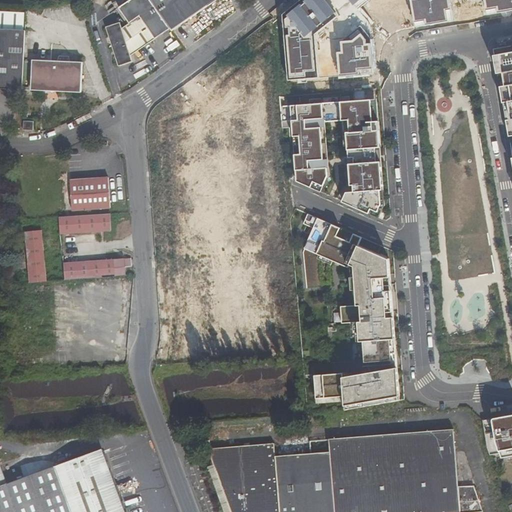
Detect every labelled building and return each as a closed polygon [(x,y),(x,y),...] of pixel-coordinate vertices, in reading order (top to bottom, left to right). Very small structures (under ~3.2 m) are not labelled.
[(171,30),(150,0),(135,0),(119,11),(129,26),(141,16),(156,39),(171,30)] [(150,0),(171,30),(172,31),(217,0),(150,0)] [(110,37),(110,49),(116,56),(119,67),(134,62),(131,55),(130,49),(151,43),(156,39),(141,16),(129,26),(124,29),(121,24),(107,28),(110,37)] [(25,31),(0,29),(0,88),(23,90),(25,31)] [(327,86),(327,29),(290,30),(291,47),(311,47),(311,55),(291,56),(291,67),(303,67),(303,79),(310,79),(310,86),(327,86)] [(131,55),(151,43),(130,49),(131,55)] [(511,46),(494,50),(495,56),(498,75),(504,74),(506,87),(500,88),(503,103),(508,102),(511,120),(506,121),(509,137),(511,136),(511,46)] [(81,93),(83,63),(33,60),(32,90),(81,93)] [(374,130),(372,99),(280,107),(282,127),(293,126),(298,182),(321,192),(328,176),(327,167),(325,168),(322,122),(350,120),(351,132),(348,132),(352,185),(355,185),(355,192),(348,192),(344,202),(370,214),(372,209),(379,212),(383,205),(381,190),(384,190),(382,162),(378,162),(378,156),(381,155),(379,130),(374,130)] [(33,122),(24,122),(24,130),(33,130),(33,122)] [(177,262),(266,255),(258,149),(168,156),(177,262)] [(71,180),(73,211),(111,208),(109,177),(71,180)] [(365,362),(392,360),(391,339),(395,339),(394,317),(388,318),(387,312),(393,312),(392,290),(386,291),(385,281),(391,281),(389,259),(358,246),(362,238),(354,234),(352,240),(338,234),(341,228),(308,214),(304,224),(314,228),(305,248),(340,264),(342,261),(355,267),(358,305),(341,306),(343,323),(359,322),(360,341),(364,341),(365,362)] [(60,236),(110,232),(109,215),(59,219),(60,236)] [(39,233),(22,234),(25,284),(42,283),(39,233)] [(213,349),(277,345),(270,256),(207,262),(213,349)] [(64,281),(115,277),(114,261),(63,266),(64,281)] [(207,262),(199,262),(206,350),(213,349),(207,262)] [(400,396),(397,368),(345,377),(344,373),(315,375),(316,398),(345,396),(346,406),(400,396)] [(400,400),(400,396),(346,406),(346,410),(400,400)] [(511,415),(500,418),(484,421),(488,446),(491,454),(501,453),(503,457),(511,455),(511,415)] [(127,511),(104,449),(1,486),(0,484),(0,511),(127,511)] [(230,511),(208,449),(203,452),(224,511),(230,511)] [(457,464),(466,464),(466,451),(457,452),(457,464)]
